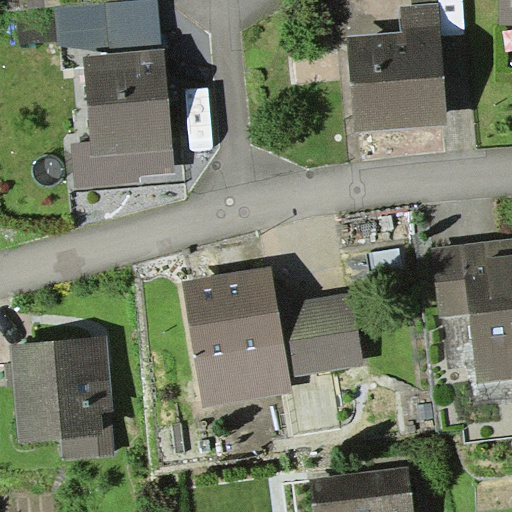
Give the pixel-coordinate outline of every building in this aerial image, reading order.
[(59,44),(110,53),(161,48),(155,0),(125,0),(55,8),(59,44)] [(511,0),(499,0),(499,24),(511,24),(511,0)] [(402,32),(348,35),(355,131),(447,125),(440,2),(437,3),(413,5),(401,6),(402,32)] [(110,53),(84,55),(91,142),(71,143),(75,187),(140,182),(140,176),(175,173),(165,48),(161,48),(110,53)] [(479,383),(511,379),(511,238),(433,248),(441,318),(470,314),(479,383)] [(273,266),(183,280),(204,407),(293,392),(291,376),(276,287),(273,266)] [(294,285),(276,287),(291,376),(365,365),(354,292),(297,301),(294,285)] [(13,343),(20,441),(63,438),(64,459),(118,455),(110,336),(13,343)] [(413,511),(408,468),(312,479),(315,511),(413,511)]
